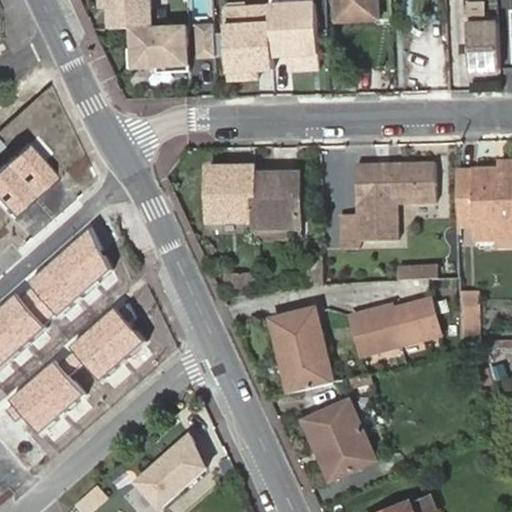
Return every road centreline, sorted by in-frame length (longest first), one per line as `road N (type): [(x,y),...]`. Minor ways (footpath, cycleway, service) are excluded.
road 1 (residential): [(198,120),(511,112)]
road 2 (residential): [(221,356),(177,374),(22,511)]
road 3 (tertiary): [(221,356),(129,174)]
road 4 (residential): [(129,174),(0,289)]
road 5 (tertiary): [(294,511),(221,356)]
road 6 (tertiary): [(114,149),(59,38)]
